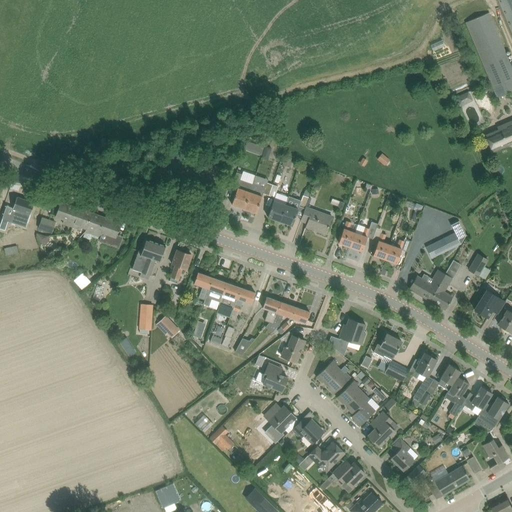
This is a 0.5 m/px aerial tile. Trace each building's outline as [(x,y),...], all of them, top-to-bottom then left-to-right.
[(511,0),(500,0),(511,31),(511,0)] [(497,98),(511,91),(511,64),(492,11),(468,20),(497,98)] [(511,142),(511,119),(496,126),(498,130),(486,135),(493,151),(511,142)] [(390,160),(382,153),(377,159),(385,166),(390,160)] [(369,159),(363,156),(359,163),(366,166),(369,159)] [(237,172),(236,172),(233,183),(238,185),(237,188),(232,204),(244,208),(249,192),(251,186),(239,181),(242,174),(237,172)] [(313,189),(319,191),(322,182),(316,180),(313,189)] [(244,208),(256,213),(259,203),(262,197),(263,193),(268,195),(272,185),(267,183),(266,183),(265,188),(252,183),(249,192),(244,208)] [(268,195),(274,197),(278,187),(272,185),(268,195)] [(297,210),(304,212),(306,207),(309,197),(303,195),(298,209),(285,205),(280,221),(292,225),(295,216),(297,210)] [(31,213),(34,202),(17,196),(13,207),(14,207),(11,216),(27,222),(30,213),(31,213)] [(70,226),(72,227),(79,208),(61,201),(56,217),(65,220),(63,224),(70,226)] [(268,217),(280,221),(285,205),(273,201),(271,207),(268,217)] [(406,206),(414,209),(421,212),(423,205),(416,203),(416,204),(409,201),(406,201),(405,204),(406,206)] [(301,220),(307,223),(306,226),(326,234),(332,216),(311,209),(306,207),(304,212),(301,220)] [(86,232),(92,213),(79,208),(72,227),(70,232),(73,234),(75,228),(81,230),(82,227),(86,229),(86,232)] [(102,233),(116,238),(121,223),(92,213),(86,232),(101,237),(102,233)] [(38,229),(51,234),(56,222),(42,217),(38,229)] [(6,229),(9,220),(3,218),(0,227),(6,229)] [(339,242),(350,247),(358,225),(357,224),(355,232),(348,230),(350,222),(345,221),(342,233),(339,242)] [(373,239),(378,224),(371,222),(369,228),(363,227),(364,227),(358,225),(350,247),(362,251),(367,237),(373,239)] [(373,255),(385,259),(390,244),(384,242),(386,234),(381,232),(377,245),(373,255)] [(461,245),(459,241),(455,233),(455,232),(432,243),(438,256),(461,245)] [(49,236),(36,233),(40,246),(45,245),(50,240),(49,236)] [(139,250),(136,259),(132,269),(142,272),(151,275),(155,260),(160,262),(162,255),(166,246),(146,239),(142,251),(139,250)] [(397,246),(390,244),(385,259),(397,263),(400,253),(404,240),(399,239),(397,246)] [(18,253),(17,245),(4,248),(6,256),(18,253)] [(178,250),(174,259),(172,265),(175,266),(171,277),(179,280),(182,269),(186,270),(191,255),(178,250)] [(468,270),(478,277),(488,260),(478,253),(468,270)] [(82,290),(92,281),(83,272),(74,280),(82,290)] [(194,284),(202,287),(198,298),(204,300),(213,277),(198,272),(194,284)] [(429,300),(434,303),(445,309),(450,301),(453,297),(444,291),(452,278),(448,275),(445,273),(429,300)] [(418,275),(409,288),(429,300),(439,282),(433,278),(431,283),(418,275)] [(213,277),(204,300),(210,302),(214,291),(222,294),(223,294),(227,282),(213,277)] [(223,294),(222,294),(219,305),(233,310),(241,287),(227,282),(223,294)] [(238,316),(239,312),(243,301),(251,304),(255,292),(241,287),(233,310),(233,311),(232,314),(238,316)] [(485,291),(480,301),(474,309),(488,318),(494,308),(499,311),(504,302),(485,291)] [(262,308),(268,310),(265,321),(269,322),(274,324),(281,301),(267,296),(262,308)] [(295,306),(281,301),(274,324),(269,322),(265,327),(273,332),(278,325),(279,326),(283,315),(291,318),(295,306)] [(139,329),(151,330),(153,305),(141,304),(139,329)] [(306,323),(310,312),(295,306),(291,318),(306,323)] [(511,314),(507,311),(504,316),(499,324),(511,332),(511,331),(511,314)] [(175,325),(166,316),(156,325),(165,334),(175,325)] [(341,337),(336,349),(343,356),(349,340),(362,345),(366,333),(363,332),(366,324),(349,318),(347,325),(344,324),(340,337),(341,337)] [(286,322),(278,330),(281,334),(290,327),(286,322)] [(197,324),(193,336),(201,338),(205,327),(197,324)] [(235,328),(229,326),(225,335),(226,335),(222,344),(228,347),(232,338),(231,337),(235,328)] [(280,356),(287,358),(296,362),(305,340),(293,335),(289,331),(281,337),(279,340),(285,345),(280,356)] [(384,357),(391,360),(392,361),(397,350),(402,341),(387,333),(381,345),(377,343),(373,351),(378,354),(384,357)] [(222,339),(213,336),(211,342),(220,345),(222,339)] [(249,341),(242,338),(235,352),(243,354),(255,339),(252,338),(249,341)] [(327,350),(331,354),(335,350),(331,346),(327,350)] [(129,356),(134,353),(131,348),(126,351),(129,356)] [(420,373),(427,376),(428,376),(433,365),(434,365),(438,358),(432,355),(431,356),(424,353),(420,361),(416,359),(410,370),(408,373),(417,378),(420,373)] [(370,366),(373,357),(366,355),(363,364),(370,366)] [(337,365),(338,364),(333,360),(316,377),(322,383),(323,382),(326,384),(341,369),(337,365)] [(410,370),(392,361),(391,360),(384,373),(403,382),(408,373),(410,370)] [(268,362),(263,374),(259,372),(256,381),(273,388),(282,391),(288,377),(278,373),(280,367),(268,362)] [(444,372),(440,378),(452,385),(458,376),(461,371),(449,364),(444,372)] [(333,394),(340,387),(351,377),(347,373),(346,372),(345,373),(341,369),(326,384),(328,387),(327,388),(333,394)] [(449,390),(448,391),(445,396),(455,402),(449,412),(455,416),(462,404),(457,400),(459,397),(460,398),(464,392),(469,383),(458,376),(452,385),(449,390)] [(438,384),(439,382),(433,379),(427,389),(426,391),(432,394),(438,384)] [(359,385),(354,380),(344,390),(337,397),(343,404),(344,402),(346,405),(361,390),(358,386),(359,385)] [(462,404),(472,410),(471,411),(478,414),(486,401),(493,391),(481,384),(475,393),(470,390),(463,402),(462,404)] [(426,391),(427,389),(420,386),(413,398),(412,400),(412,404),(416,406),(419,402),(426,391)] [(352,416),(368,400),(370,399),(361,390),(346,405),(349,407),(348,409),(354,414),(352,416)] [(426,392),(422,397),(428,400),(431,395),(426,392)] [(492,404),(486,401),(478,414),(479,415),(476,420),(481,423),(484,420),(493,426),(499,417),(502,412),(506,407),(505,407),(509,401),(498,394),(492,404)] [(353,420),(359,426),(377,409),(368,400),(352,416),(355,419),(353,420)] [(391,407),(387,402),(383,406),(387,411),(391,407)] [(264,416),(267,418),(278,430),(279,430),(281,432),(289,424),(296,417),(284,405),(281,408),(277,404),(269,411),(264,416)] [(384,410),(380,414),(373,421),(377,426),(368,435),(379,446),(387,439),(396,431),(390,424),(394,421),(384,410)] [(302,419),(295,426),(291,429),(300,439),(304,435),(311,443),(316,438),(324,431),(311,419),(307,424),(302,419)] [(219,439),(226,447),(228,449),(234,443),(226,434),(228,431),(223,425),(212,436),(210,437),(215,443),(216,441),(219,439)] [(446,431),(451,435),(455,431),(449,427),(446,431)] [(283,438),(277,432),(273,436),(271,437),(277,444),(283,438)] [(498,447),(493,438),(489,432),(480,437),(484,443),(482,445),(489,456),(493,454),(498,461),(490,466),(490,467),(494,473),(505,466),(502,461),(509,457),(502,445),(498,447)] [(439,433),(434,436),(437,443),(442,440),(439,433)] [(402,437),(398,441),(391,448),(396,453),(391,458),(404,470),(411,463),(414,460),(406,451),(411,447),(402,437)] [(317,446),(310,454),(315,460),(316,460),(318,458),(329,469),(338,460),(345,453),(333,441),(323,452),(317,446)] [(293,458),(299,463),(304,458),(298,453),(293,458)] [(312,462),(315,460),(310,454),(307,457),(312,462)] [(481,470),(473,457),(467,460),(475,473),(481,470)] [(346,460),(334,472),(328,477),(334,484),(340,478),(344,482),(346,479),(353,486),(366,474),(354,462),(351,465),(346,460)] [(405,478),(412,485),(415,481),(417,483),(427,472),(418,464),(408,475),(409,475),(405,478)] [(433,477),(432,478),(427,481),(437,499),(437,498),(436,496),(441,493),(443,495),(470,479),(465,471),(462,466),(435,481),(433,477)] [(324,490),(328,486),(324,482),(320,486),(324,490)] [(174,503),(181,500),(173,483),(155,491),(162,508),(164,507),(174,503)] [(308,484),(304,490),(308,493),(313,487),(308,484)] [(319,505),(325,500),(314,488),(308,493),(319,505)] [(373,511),(383,503),(372,492),(358,506),(356,504),(350,510),(352,511),(373,511)] [(279,511),(264,496),(254,506),(253,507),(258,511),(279,511)] [(510,511),(511,511),(511,504),(508,497),(492,505),(495,511),(510,511)] [(348,508),(353,503),(350,500),(345,504),(348,508)]
